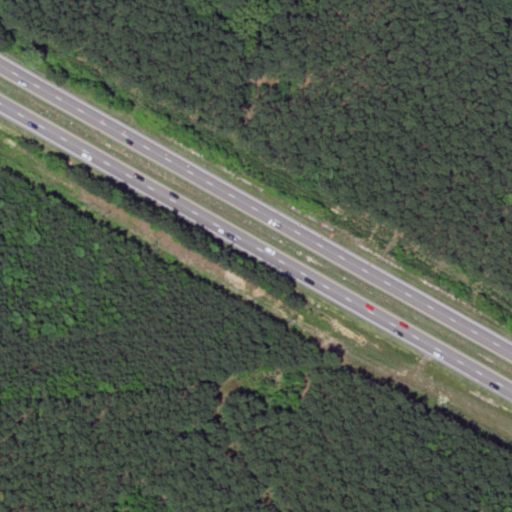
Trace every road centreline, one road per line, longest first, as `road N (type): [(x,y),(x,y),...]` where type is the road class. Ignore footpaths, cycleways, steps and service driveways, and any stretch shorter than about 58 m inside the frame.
road 1 (trunk): [(0,107),(511,397)]
road 2 (trunk): [(511,349),(0,59)]
